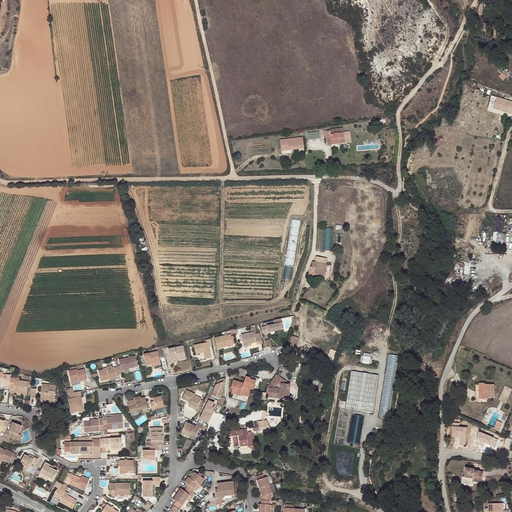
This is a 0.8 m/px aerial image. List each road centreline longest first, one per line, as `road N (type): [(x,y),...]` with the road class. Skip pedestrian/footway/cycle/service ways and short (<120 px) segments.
road 1 (track): [(0,179),(316,176)]
road 2 (track): [(316,176),(376,182),(395,193),(401,105),(444,60),(476,0)]
road 3 (track): [(274,155),(251,158),(233,177),(195,0)]
road 4 (unclassified): [(367,494),(329,486),(326,439),(342,369),(382,371)]
road 5 (unclassified): [(443,456),(446,371),(467,320),(511,283)]
road 6 (track): [(382,371),(400,233),(395,193)]
road 7 (residential): [(0,411),(31,417),(36,448),(92,467),(95,492),(82,511)]
road 8 (track): [(316,176),(313,252),(292,312)]
road 9 (track): [(221,177),(220,304)]
road 10 (unclassified): [(367,494),(364,448),(382,371)]
